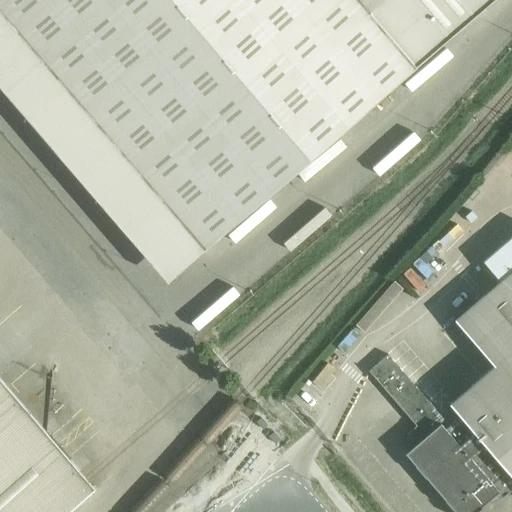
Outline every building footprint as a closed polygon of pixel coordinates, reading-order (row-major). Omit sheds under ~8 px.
[(0,0),(0,12),(37,55),(204,249),(493,0),(0,0)] [(422,286),(429,280),(415,265),(408,271),(422,286)] [(441,424),(406,454),(456,511),(474,511),(497,493),(502,498),(511,489),(511,271),(455,320),(494,366),(450,404),(460,416),(445,429),(441,424)] [(407,435),(406,454),(441,424),(445,420),(388,354),(370,370),(422,431),(420,432),(415,427),(407,435)] [(0,511),(66,511),(95,488),(89,481),(87,479),(0,378),(0,511)]
